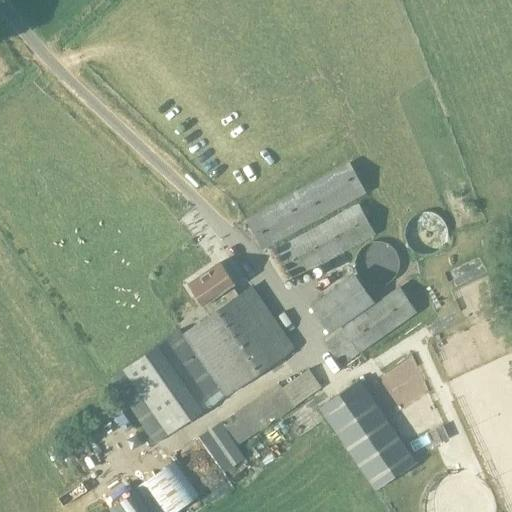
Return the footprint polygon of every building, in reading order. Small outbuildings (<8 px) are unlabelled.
[(245,220),(248,225),(261,250),(365,193),(349,163),(245,220)] [(376,235),(362,209),(359,203),(276,249),(294,281),(376,235)] [(405,229),(404,231),(404,233),(404,235),(404,237),(405,238),(405,240),(406,242),(406,244),(407,246),(408,247),(410,249),(411,250),(412,251),(415,253),(417,254),(421,255),(424,256),(428,256),(430,256),(434,255),(435,254),(437,253),(439,252),(442,250),(443,248),(444,247),(445,245),(446,243),(447,242),(447,240),(448,238),(448,236),(448,234),(448,232),(448,230),(447,229),(447,227),(446,225),(445,223),(444,222),(441,219),(440,217),(438,216),(437,215),(435,214),(433,214),(432,213),(428,213),(424,213),(422,213),(420,213),(418,214),(417,215),(413,217),(410,219),(408,222),(407,224),(406,225),(405,227),(405,229)] [(391,282),(396,276),(399,270),(399,262),(397,255),(393,249),(387,245),(380,242),(373,243),(366,245),(360,249),(356,255),(354,262),(355,270),(358,277),(363,282),(369,286),(377,287),(384,286),(391,282)] [(179,330),(123,370),(110,378),(154,443),(168,435),(204,411),(226,396),(294,347),(251,287),(238,296),(232,286),(235,284),(219,262),(187,285),(203,306),(206,304),(213,314),(183,335),(179,330)] [(323,294),(315,271),(305,275),(313,297),(323,294)] [(330,332),(372,303),(354,276),(311,306),(330,332)] [(399,286),(343,330),(324,342),(332,354),(340,367),(359,354),(417,313),(399,286)] [(357,358),(357,366),(383,365),(382,357),(357,358)] [(243,460),(233,446),(258,431),(259,432),(295,407),(294,406),(321,388),(317,383),(308,370),(282,388),(278,383),(219,422),(201,437),(224,473),(243,460)] [(358,380),(318,408),(374,491),(415,463),(358,380)] [(91,434),(80,439),(89,459),(100,454),(91,434)] [(141,484),(160,511),(175,511),(197,497),(173,462),(141,484)]
